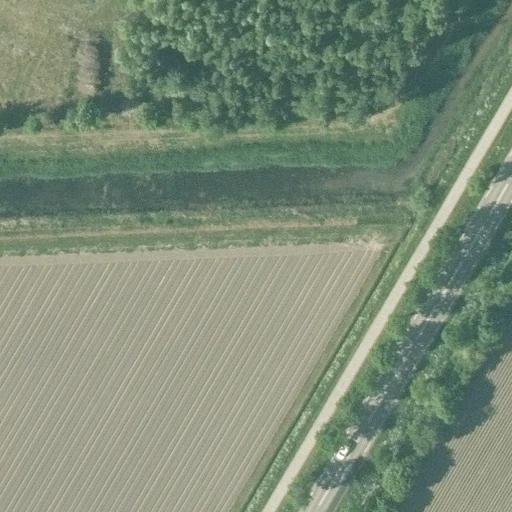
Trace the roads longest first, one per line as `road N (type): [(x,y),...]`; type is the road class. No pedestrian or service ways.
road 1 (track): [(457,0),(411,77),(368,120),(0,138)]
road 2 (primary): [(315,511),(511,177)]
road 3 (track): [(0,113),(204,91),(306,51),(327,33),(337,0)]
